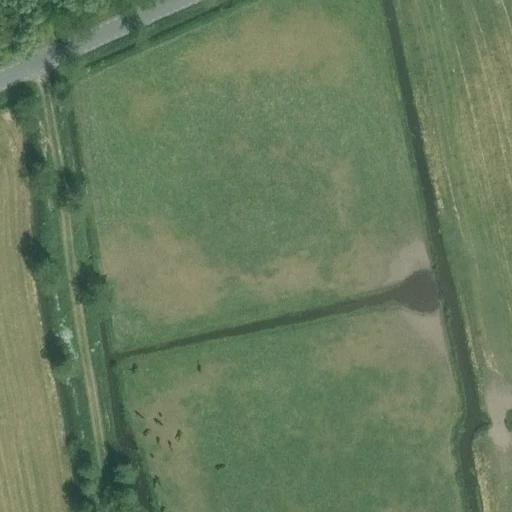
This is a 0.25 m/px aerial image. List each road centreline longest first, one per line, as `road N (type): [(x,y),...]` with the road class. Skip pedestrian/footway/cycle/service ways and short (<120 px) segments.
road 1 (track): [(38,65),(110,511)]
road 2 (tertiary): [(0,83),(180,0)]
